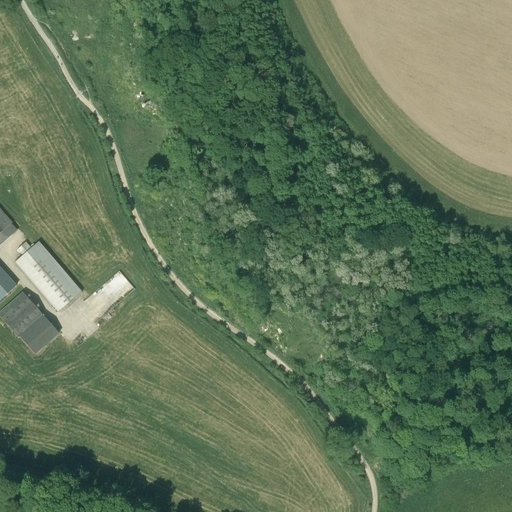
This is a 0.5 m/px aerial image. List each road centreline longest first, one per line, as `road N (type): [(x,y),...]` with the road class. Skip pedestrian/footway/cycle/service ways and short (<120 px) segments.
road 1 (track): [(18,0),(97,117),(161,264),(200,308),(303,386),(365,469),(374,511)]
road 2 (unclassified): [(136,511),(72,482),(0,465)]
